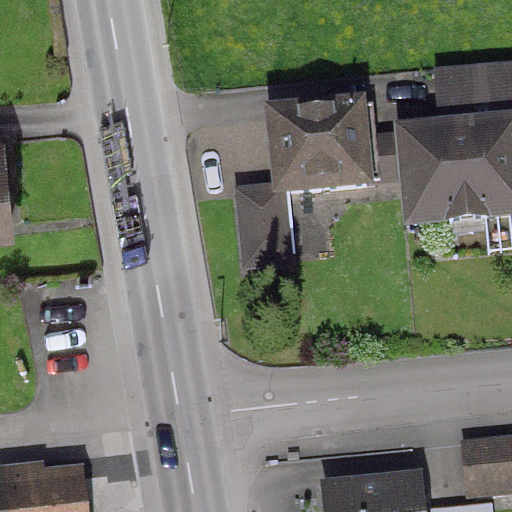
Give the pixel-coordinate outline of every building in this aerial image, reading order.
[(365,192),(357,117),(270,126),(278,201),(365,192)] [(511,133),(401,145),(410,232),(511,221),(511,133)] [(511,495),(511,449),(466,454),(471,500),(511,495)] [(76,511),(74,482),(0,489),(0,511),(76,511)] [(414,511),(412,489),(328,496),(329,511),(414,511)]
